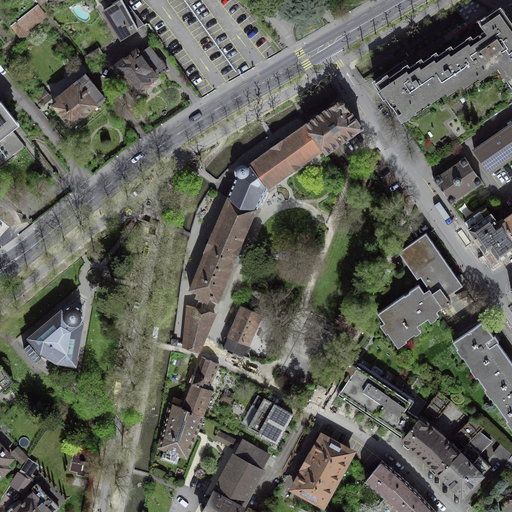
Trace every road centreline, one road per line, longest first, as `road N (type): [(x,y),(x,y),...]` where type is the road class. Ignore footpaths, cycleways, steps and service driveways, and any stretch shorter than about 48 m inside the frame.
road 1 (primary): [(324,47),(167,143),(0,276)]
road 2 (residential): [(324,47),(488,283)]
road 3 (residential): [(456,511),(377,442),(320,409)]
